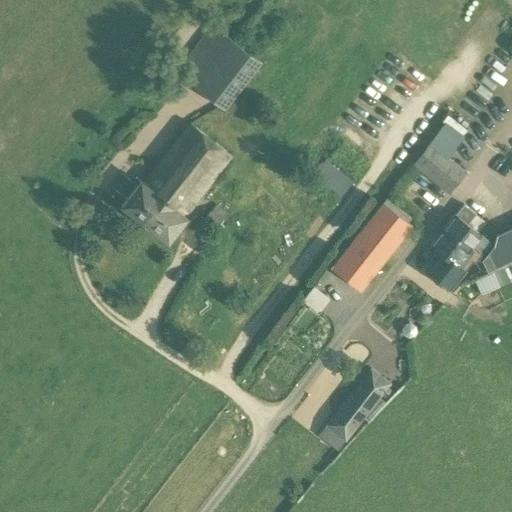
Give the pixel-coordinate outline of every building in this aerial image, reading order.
[(229,38),(195,83),(222,105),(257,59),(235,43),(229,38)] [(190,121),(159,163),(173,174),(169,180),(171,182),(156,203),(149,197),(141,208),(142,209),(136,217),(167,241),(187,217),(184,215),(231,154),(190,121)] [(414,164),(448,192),(464,172),(430,144),(414,164)] [(341,194),(354,180),(326,155),(313,169),(341,194)] [(121,205),(136,217),(142,209),(141,208),(149,197),(156,203),(171,182),(169,180),(173,174),(159,163),(144,183),(140,180),(139,181),(135,178),(132,182),(123,175),(114,186),(127,197),(121,205)] [(283,185),(266,204),(275,212),(258,231),(278,249),(312,213),(283,185)] [(334,265),(361,289),(413,227),(385,204),(334,265)] [(487,246),(490,242),(467,224),(476,213),(464,204),(456,215),(455,214),(444,229),(466,244),(470,240),(483,251),(487,246)] [(202,221),(214,231),(223,219),(211,210),(202,221)] [(469,275),(471,282),(474,280),(492,272),(507,266),(511,263),(511,227),(496,235),(493,245),(481,260),(476,263),(479,270),(469,275)] [(444,229),(432,243),(430,245),(438,251),(424,268),(450,290),(465,272),(464,271),(473,260),(475,262),(482,253),(483,251),(470,240),(466,244),(444,229)] [(511,276),(507,266),(492,272),(499,287),(511,281),(511,276)] [(314,283),(301,300),(318,314),(332,296),(314,283)] [(371,367),(325,424),(345,439),(363,417),(368,421),(376,413),(396,392),(387,386),(390,383),(371,367)]
